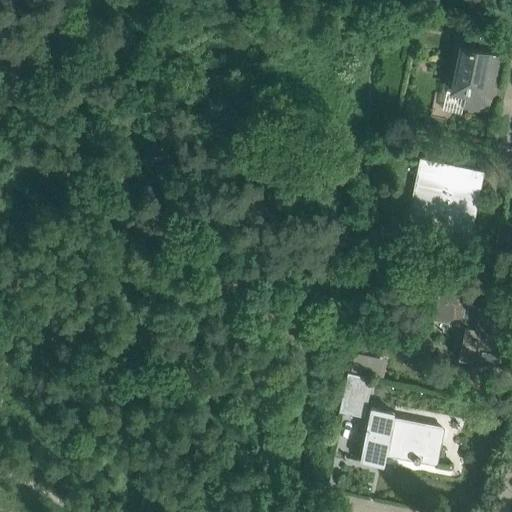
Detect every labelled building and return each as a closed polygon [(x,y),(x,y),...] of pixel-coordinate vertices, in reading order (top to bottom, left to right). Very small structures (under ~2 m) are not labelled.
[(511,26),(508,25),(503,52),(511,53),(511,26)] [(445,90),(442,108),(452,110),(451,111),(461,112),(462,107),(491,113),(495,96),(499,97),(501,87),(497,86),(503,56),(491,53),(492,52),(459,45),(449,91),(445,90)] [(453,192),(458,170),(421,163),(408,227),(466,238),(474,196),(453,192)] [(511,227),(499,225),(493,253),(511,256),(511,227)] [(439,281),(436,297),(445,299),(441,316),(465,320),(457,357),(496,365),(500,342),(502,334),(507,311),(469,303),(472,288),(439,281)] [(373,377),(348,372),(347,372),(338,411),(340,412),(364,417),(373,377)] [(371,408),(360,458),(360,459),(360,460),(361,460),(381,465),(382,465),(383,465),(383,464),(384,463),(386,454),(387,449),(400,451),(400,455),(400,456),(401,456),(401,457),(412,459),(413,460),(413,461),(414,461),(415,462),(416,462),(417,462),(418,462),(418,461),(419,461),(419,460),(434,463),(435,463),(436,463),(436,462),(443,429),(443,428),(443,427),(442,427),(442,426),(441,426),(393,416),(394,412),(394,411),(393,411),(393,410),(373,406),(372,406),(372,407),(371,407),(371,408)]
